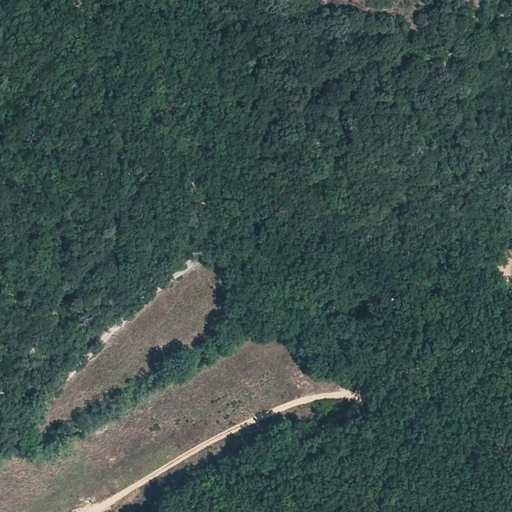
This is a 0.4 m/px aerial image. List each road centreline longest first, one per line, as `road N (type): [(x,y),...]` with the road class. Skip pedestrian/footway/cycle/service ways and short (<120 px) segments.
road 1 (track): [(511,343),(472,347),(377,389),(290,404),(94,511)]
road 2 (unclassified): [(0,431),(201,250)]
road 3 (track): [(201,250),(205,219),(195,168),(137,0)]
